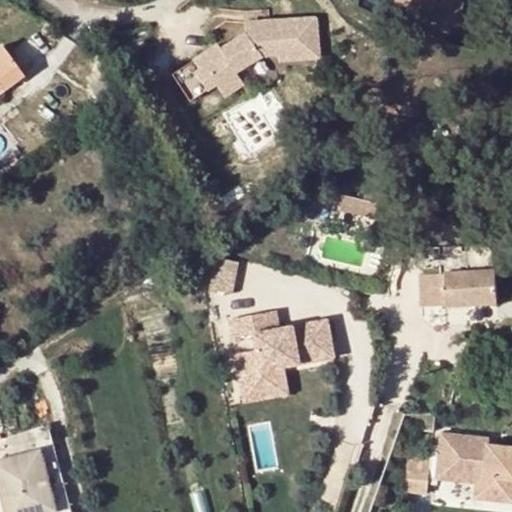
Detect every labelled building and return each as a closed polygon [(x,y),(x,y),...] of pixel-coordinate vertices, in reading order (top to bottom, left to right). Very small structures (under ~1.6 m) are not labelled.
[(411,0),(408,8),(447,22),(455,0),(411,0)] [(464,1),(460,0),(455,0),(447,22),(455,25),(464,1)] [(315,17),(245,23),(245,34),(221,48),(218,44),(172,74),(190,101),(217,83),(225,96),(244,83),(236,71),(261,54),(278,53),(279,58),(318,55),(315,17)] [(0,85),(4,90),(24,76),(2,45),(0,46),(0,85)] [(104,71),(91,79),(103,97),(116,88),(104,71)] [(369,203),(343,197),(340,211),(366,217),(369,203)] [(378,205),(369,203),(366,217),(375,219),(378,205)] [(234,291),(240,261),(215,255),(208,285),(234,291)] [(496,303),(494,270),(419,276),(420,308),(496,303)] [(276,309),(229,317),(232,335),(253,332),(256,348),(235,352),(242,390),(264,386),(261,369),(283,365),(281,354),(297,351),(297,355),(320,351),(318,340),(331,337),(327,318),(279,327),(276,309)] [(281,354),(283,365),(334,356),(331,337),(318,340),(320,351),(297,355),(297,351),(281,354)] [(287,392),(283,365),(261,369),(264,386),(242,390),(244,400),(287,392)] [(12,438),(18,459),(42,452),(58,511),(73,511),(50,427),(12,438)] [(434,434),(430,472),(478,477),(475,500),(508,503),(511,467),(511,448),(482,445),(483,439),(434,434)] [(18,459),(0,464),(0,484),(7,511),(58,511),(42,452),(18,459)] [(423,458),(402,456),(398,491),(420,494),(423,458)] [(478,477),(430,472),(429,480),(470,484),(468,499),(475,500),(478,477)]
